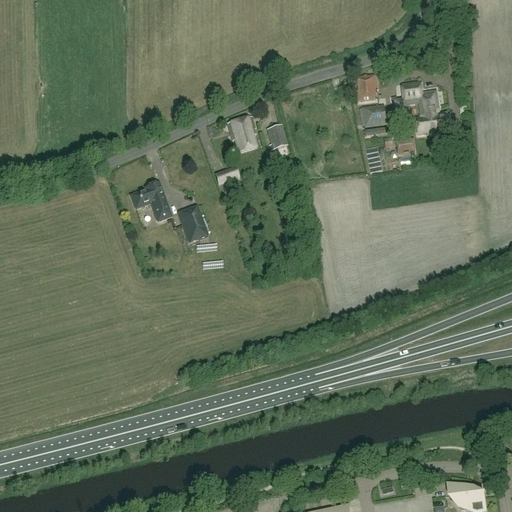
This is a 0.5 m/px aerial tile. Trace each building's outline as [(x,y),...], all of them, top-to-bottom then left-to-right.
[(358,104),(376,102),(374,91),(378,91),(376,77),(359,79),(360,92),(357,92),(358,104)] [(418,136),(450,132),(448,121),(450,121),(449,117),(448,117),(447,115),(440,116),(437,92),(422,94),(421,84),(402,87),(404,101),(398,102),(397,99),(393,100),(397,123),(408,121),(405,103),(418,102),(420,119),(416,120),(418,136)] [(384,106),(362,109),(364,129),(387,126),(384,106)] [(252,118),(227,126),(232,143),(235,142),(238,155),(257,149),(253,137),(256,136),(254,131),(255,130),(252,118)] [(281,127),(266,131),(272,152),(287,147),(281,127)] [(404,153),(409,152),(409,155),(415,154),(414,141),(408,141),(408,144),(403,145),(402,142),(396,143),(398,156),(404,155),(404,153)] [(389,151),(397,149),(395,143),(387,145),(389,151)] [(219,186),(230,182),(238,179),(235,170),(216,177),(219,186)] [(159,185),(147,189),(145,189),(146,192),(131,197),(136,211),(151,205),(158,223),(171,218),(159,185)] [(197,209),(184,213),(179,216),(183,227),(189,244),(207,238),(197,209)] [(470,509),(470,511),(485,511),(483,496),(475,497),(474,490),(475,490),(464,488),(447,486),(447,487),(448,486),(450,500),(458,499),(459,510),(470,509)]
